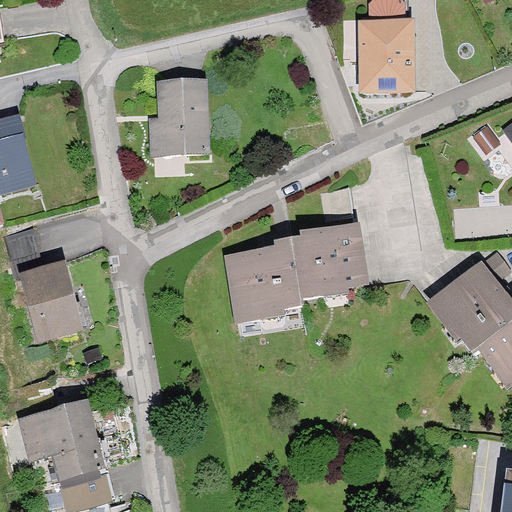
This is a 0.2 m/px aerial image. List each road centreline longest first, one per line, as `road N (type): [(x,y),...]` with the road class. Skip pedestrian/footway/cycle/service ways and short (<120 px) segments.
road 1 (residential): [(93,65),(306,18),(354,156)]
road 2 (residential): [(125,259),(166,511)]
road 3 (residential): [(354,156),(125,259)]
road 4 (residential): [(93,65),(125,259)]
road 5 (residential): [(511,84),(354,156)]
